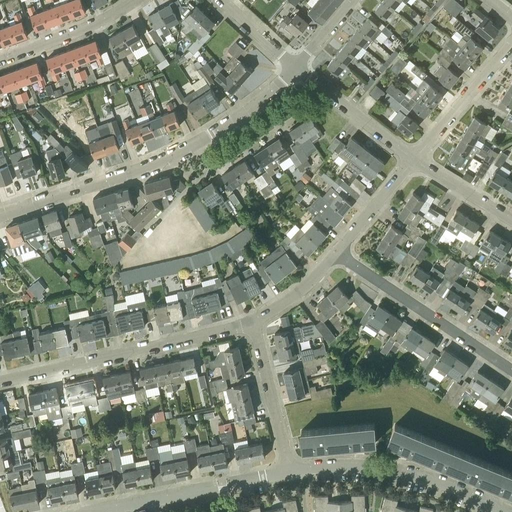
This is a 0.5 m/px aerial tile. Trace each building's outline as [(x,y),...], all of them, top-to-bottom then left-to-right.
[(67,0),(68,1),(73,16),(86,12),(81,0),(67,0)] [(176,16),(181,13),(181,6),(178,0),(177,0),(159,10),(171,32),(172,34),(178,31),(174,24),(179,21),(176,16)] [(313,0),(310,4),(313,7),(308,12),(322,24),(341,0),(313,0)] [(384,0),(384,1),(393,9),(397,13),(405,3),(401,0),(384,0)] [(450,12),(458,2),(456,0),(449,0),(444,7),(450,12)] [(68,1),(55,6),(61,21),(73,16),(68,1)] [(393,9),(384,1),(376,10),(385,18),(390,22),(397,13),(393,9)] [(34,5),(28,7),(36,30),(49,25),(43,11),(37,13),(34,5)] [(61,21),(55,6),(43,11),(49,25),(61,21)] [(190,30),(190,31),(205,15),(196,6),(191,11),(187,7),(181,14),(185,17),(181,21),(184,25),(181,29),(186,34),(190,30)] [(481,21),(476,28),(490,40),(498,29),(491,23),(492,21),(485,16),(476,9),(472,14),(481,21)] [(148,16),(154,27),(159,25),(165,36),(171,32),(159,10),(148,16)] [(28,36),(19,13),(14,15),(16,23),(10,25),(15,40),(28,36)] [(308,23),(297,14),(291,20),(287,16),(280,24),(285,28),(287,26),(298,36),(299,34),(308,23)] [(207,31),(210,28),(214,23),(205,15),(190,31),(197,37),(187,48),(193,54),(211,35),(207,31)] [(474,58),(483,47),(471,37),(474,33),(457,18),(451,24),(464,35),(457,43),(474,58)] [(373,40),(381,31),(381,30),(368,19),(360,28),(369,36),(373,40)] [(418,30),(423,25),(419,21),(414,27),(418,30)] [(133,24),(121,31),(129,45),(133,52),(145,45),(133,24)] [(15,40),(10,25),(0,28),(0,37),(3,45),(15,40)] [(381,30),(381,31),(387,36),(388,37),(392,32),(384,26),(381,30)] [(148,31),(156,42),(158,46),(164,42),(154,27),(148,31)] [(352,38),(361,46),(369,36),(360,28),(352,38)] [(129,45),(121,31),(110,37),(120,58),(133,52),(129,45)] [(344,47),(353,55),(361,46),(352,38),(344,47)] [(439,53),(442,55),(450,62),(453,58),(466,68),(474,58),(457,43),(451,38),(446,43),(446,44),(443,48),(439,53)] [(89,59),(96,57),(98,64),(104,62),(101,55),(96,40),(83,45),(89,59)] [(158,46),(156,42),(148,47),(158,63),(166,58),(158,46)] [(71,49),(77,64),(83,61),(89,59),(83,45),(71,49)] [(232,46),(228,51),(234,56),(223,67),(223,68),(240,84),(251,71),(237,58),(240,54),(232,46)] [(336,56),(345,65),(353,55),(344,47),(336,56)] [(77,64),(71,49),(59,54),(64,69),(77,64)] [(213,82),(202,67),(199,62),(190,51),(185,55),(188,59),(190,58),(195,64),(193,66),(195,70),(197,69),(197,70),(202,77),(208,85),(213,82)] [(218,63),(213,69),(208,63),(210,61),(202,52),(196,57),(203,66),(210,75),(214,71),(217,74),(215,76),(233,92),(240,84),(223,68),(223,67),(218,63)] [(47,58),(55,80),(60,79),(57,71),(64,69),(59,54),(47,58)] [(394,58),(391,55),(383,64),(386,67),(394,58)] [(451,63),(450,62),(442,55),(437,61),(441,64),(434,73),(439,77),(450,87),(459,76),(448,67),(451,63)] [(350,69),(345,65),(336,56),(328,66),(337,74),(342,78),(350,69)] [(114,64),(120,79),(130,74),(122,59),(114,64)] [(40,86),(45,84),(37,62),(25,66),(30,81),(37,79),(40,86)] [(95,76),(96,77),(98,83),(116,77),(111,62),(104,64),(106,69),(101,71),(102,74),(95,76)] [(386,67),(383,64),(378,69),(382,72),(386,67)] [(426,74),(415,65),(411,70),(422,80),(426,74)] [(30,81),(25,66),(13,71),(18,86),(30,81)] [(85,69),(79,71),(82,79),(87,77),(85,69)] [(152,70),(146,73),(149,78),(155,76),(152,70)] [(18,86),(13,71),(0,76),(6,90),(18,86)] [(82,79),(79,71),(74,73),(77,81),(82,79)] [(443,95),(430,85),(425,81),(422,85),(426,89),(421,95),(434,106),(443,95)] [(180,103),(186,100),(180,92),(175,82),(170,85),(174,95),(180,103)] [(409,110),(413,106),(425,116),(434,106),(421,95),(417,91),(411,97),(406,93),(405,94),(392,83),(386,90),(387,92),(409,110)] [(54,94),(51,84),(44,86),(47,96),(54,94)] [(369,93),(377,100),(384,92),(376,85),(369,93)] [(199,96),(208,110),(220,102),(210,87),(204,91),(205,92),(199,96)] [(58,89),(54,90),(56,96),(62,94),(60,88),(58,89)] [(497,106),(509,113),(511,107),(511,92),(507,90),(497,106)] [(26,91),(21,93),(23,101),(29,99),(26,91)] [(388,105),(401,115),(394,123),(409,135),(418,124),(407,115),(410,111),(409,110),(387,92),(382,98),(389,103),(388,105)] [(23,101),(21,93),(15,95),(18,103),(23,101)] [(196,117),(208,110),(199,96),(193,100),(192,99),(186,102),(196,117)] [(169,113),(162,115),(168,130),(180,125),(175,110),(172,102),(166,104),(169,113)] [(150,104),(145,106),(148,114),(150,120),(156,134),(168,130),(162,115),(155,118),(150,104)] [(148,114),(145,106),(139,108),(142,116),(148,114)] [(10,118),(13,124),(20,120),(19,119),(17,115),(10,118)] [(491,126),(487,123),(475,116),(468,127),(480,134),(485,137),(491,126)] [(311,117),(301,124),(312,141),(323,134),(319,129),(311,117)] [(138,124),(132,127),(128,119),(122,121),(126,129),(132,144),(144,139),(138,124)] [(511,130),(511,123),(505,119),(502,124),(511,130)] [(111,125),(99,129),(102,138),(107,153),(119,148),(114,134),(120,132),(116,120),(110,122),(111,125)] [(156,134),(150,120),(138,124),(144,139),(156,134)] [(290,131),(298,143),(302,140),(305,145),(312,141),(301,124),(290,131)] [(462,137),(474,144),(480,134),(468,127),(462,137)] [(102,138),(96,140),(95,140),(90,128),(85,130),(89,142),(95,157),(107,153),(102,138)] [(32,134),(38,140),(43,136),(36,130),(32,134)] [(336,137),(327,148),(332,152),(334,150),(341,141),(336,137)] [(334,150),(338,153),(338,155),(349,163),(362,146),(351,137),(346,145),(341,141),(334,150)] [(456,148),(467,155),(472,158),(476,152),(478,153),(485,158),(484,160),(492,164),(498,154),(491,149),(488,153),(481,149),(474,144),(462,137),(456,148)] [(279,163),(289,156),(291,155),(279,138),(267,146),(279,163)] [(77,154),(67,145),(64,147),(62,145),(60,143),(55,147),(60,152),(64,156),(78,170),(89,166),(77,154)] [(488,153),(491,149),(484,144),(481,149),(488,153)] [(279,164),(279,163),(267,146),(255,154),(266,171),(262,174),(273,192),(275,194),(280,191),(270,176),(276,172),(273,168),(279,164)] [(373,154),(362,146),(349,163),(360,172),(373,154)] [(30,147),(10,154),(14,166),(19,164),(24,177),(37,172),(32,155),(33,155),(30,147)] [(55,147),(46,150),(54,177),(65,173),(60,157),(64,156),(60,152),(55,147)] [(472,158),(467,155),(456,148),(449,158),(461,165),(466,168),(472,158)] [(296,166),(297,165),(302,162),(295,152),(291,155),(289,156),(296,166)] [(495,164),(500,167),(502,165),(508,155),(502,152),(495,164)] [(371,180),(378,172),(379,171),(379,170),(384,163),(373,154),(360,172),(363,174),(371,180)] [(0,184),(13,180),(5,158),(1,160),(3,166),(0,167),(0,184)] [(234,168),(242,181),(254,173),(250,167),(245,160),(234,168)] [(482,178),(489,165),(484,162),(476,175),(482,178)] [(234,168),(222,176),(226,182),(227,182),(231,188),(242,181),(234,168)] [(500,190),(507,178),(495,171),(488,182),(500,190)] [(300,179),(306,184),(311,177),(305,172),(300,179)] [(349,180),(352,183),(356,178),(357,176),(354,173),(349,180)] [(273,192),(262,174),(254,179),(266,197),(273,192)] [(164,187),(166,193),(174,191),(174,189),(181,192),(187,186),(179,179),(172,181),(171,177),(170,175),(152,180),(155,187),(159,186),(160,188),(164,187)] [(511,176),(510,175),(507,178),(500,190),(511,196),(511,195),(511,181),(511,179),(511,176)] [(339,176),(335,181),(349,194),(356,199),(360,195),(349,186),(350,185),(339,176)] [(360,195),(363,190),(366,187),(356,178),(352,183),(350,185),(349,186),(360,195)] [(149,198),(161,195),(166,193),(164,187),(160,188),(159,186),(155,187),(152,180),(145,183),(144,185),(147,195),(149,198)] [(335,181),(331,186),(336,190),(327,201),(343,214),(351,204),(345,199),(349,194),(335,181)] [(214,199),(217,204),(223,200),(220,195),(221,195),(217,190),(212,182),(199,191),(205,199),(207,203),(214,199)] [(128,187),(116,191),(122,215),(138,230),(160,209),(152,200),(132,219),(126,213),(124,205),(133,203),(128,187)] [(111,220),(117,218),(118,222),(124,220),(122,215),(116,191),(103,195),(111,220)] [(229,196),(230,198),(235,206),(240,202),(234,193),(229,196)] [(300,202),(304,197),(300,193),(296,198),(300,202)] [(406,204),(417,211),(423,215),(431,204),(413,193),(406,204)] [(98,212),(100,211),(103,220),(107,219),(108,221),(111,220),(103,195),(93,198),(98,212)] [(197,196),(187,203),(191,209),(201,202),(197,196)] [(230,198),(224,201),(227,205),(226,206),(230,212),(232,210),(236,208),(235,206),(230,198)] [(318,210),(314,215),(328,227),(332,223),(334,224),(343,214),(327,201),(324,198),(320,203),(315,199),(311,205),(318,210)] [(201,202),(191,209),(195,215),(205,208),(201,202)] [(236,208),(239,211),(244,208),(240,202),(235,206),(236,208)] [(423,215),(417,211),(406,204),(398,215),(410,223),(406,227),(420,236),(424,231),(416,226),(423,215)] [(205,208),(195,215),(199,220),(209,214),(205,208)] [(62,232),(60,225),(61,225),(56,210),(43,215),(42,215),(50,237),(62,232)] [(428,219),(440,226),(441,223),(445,217),(434,210),(428,219)] [(453,241),(460,229),(468,217),(456,210),(449,221),(450,221),(446,227),(441,223),(440,226),(430,242),(435,245),(442,234),(453,241)] [(70,238),(83,234),(81,228),(92,225),(90,218),(84,220),(82,212),(69,217),(72,224),(66,226),(68,230),(70,238)] [(209,214),(199,220),(202,226),(213,220),(209,214)] [(299,228),(305,233),(317,244),(326,234),(324,232),(328,227),(314,215),(310,220),(309,219),(300,228),(299,228)] [(26,240),(34,248),(36,249),(41,246),(37,239),(35,233),(43,231),(38,216),(20,223),(25,240),(26,240)] [(468,217),(460,229),(472,236),(479,224),(468,217)] [(202,226),(206,232),(217,226),(213,220),(202,226)] [(12,225),(7,227),(10,238),(8,239),(13,255),(34,248),(26,240),(25,240),(20,223),(18,223),(16,223),(13,224),(12,225)] [(121,223),(114,225),(117,233),(124,230),(121,223)] [(384,236),(401,248),(408,237),(416,242),(420,236),(406,227),(403,233),(392,225),(384,236)] [(87,231),(88,233),(93,248),(96,247),(104,244),(100,233),(98,227),(92,230),(87,231)] [(243,231),(250,241),(255,237),(248,227),(243,231)] [(287,235),(283,239),(300,257),(306,252),(308,254),(317,244),(305,233),(299,228),(291,238),(287,235)] [(68,230),(63,232),(62,233),(67,247),(73,245),(70,238),(68,230)] [(243,231),(238,235),(244,245),(250,241),(243,231)] [(483,242),(480,247),(480,249),(489,255),(493,248),(500,237),(490,231),(483,242)] [(122,256),(137,240),(131,235),(128,232),(118,243),(122,256)] [(239,249),(244,245),(238,235),(232,238),(239,249)] [(401,248),(384,236),(376,248),(393,259),(401,248)] [(493,248),(489,255),(488,257),(498,263),(495,269),(500,272),(506,263),(510,257),(504,254),(511,244),(500,237),(493,248)] [(234,252),(239,249),(232,238),(227,242),(233,253),(234,252)] [(460,248),(469,253),(475,244),(469,241),(466,238),(464,242),(460,248)] [(300,257),(283,239),(279,243),(281,245),(270,253),(285,272),(296,264),(294,262),(300,257)] [(113,267),(122,256),(118,243),(117,240),(104,244),(113,267)] [(230,255),(233,253),(227,242),(221,245),(227,256),(230,255)] [(480,247),(475,244),(469,253),(474,257),(480,249),(480,247)] [(221,259),(227,256),(221,245),(215,248),(221,259)] [(247,251),(243,246),(239,249),(234,252),(233,253),(230,255),(232,260),(237,258),(242,254),(247,251)] [(215,262),(221,259),(215,248),(209,250),(215,262)] [(422,249),(416,257),(416,258),(421,261),(427,252),(422,249)] [(55,259),(50,250),(44,253),(49,262),(55,259)] [(214,262),(215,262),(209,250),(208,251),(203,253),(208,264),(214,262)] [(407,252),(401,261),(410,267),(416,258),(416,257),(407,252)] [(202,266),(208,264),(203,253),(196,254),(202,266)] [(285,272),(270,253),(260,261),(262,264),(257,268),(266,283),(273,278),(275,281),(285,272)] [(190,256),(195,268),(198,267),(202,266),(196,254),(190,256)] [(184,258),(188,269),(195,268),(190,256),(184,258)] [(182,271),(188,269),(184,258),(177,259),(182,271)] [(175,272),(182,271),(177,259),(171,261),(175,272)] [(433,266),(428,273),(421,285),(432,292),(439,282),(444,285),(454,270),(459,263),(455,260),(450,268),(448,266),(443,273),(433,266)] [(169,274),(175,272),(171,261),(164,262),(169,274)] [(162,276),(169,274),(164,262),(158,264),(162,276)] [(511,266),(506,263),(500,272),(506,276),(511,267),(511,266)] [(151,265),(155,277),(162,276),(158,264),(151,265)] [(145,267),(149,279),(155,277),(151,265),(145,267)] [(428,273),(417,266),(410,277),(421,285),(428,273)] [(139,268),(142,280),(149,279),(145,267),(139,268)] [(250,267),(238,273),(249,295),(261,289),(260,287),(266,283),(257,268),(252,271),(250,267)] [(132,269),(135,282),(142,280),(139,268),(132,269)] [(126,271),(129,283),(135,282),(132,269),(126,271)] [(444,285),(449,289),(442,299),(452,306),(463,289),(465,287),(455,280),(459,274),(454,270),(444,285)] [(126,271),(119,272),(122,285),(129,283),(126,271)] [(249,295),(238,273),(221,281),(222,285),(229,302),(236,299),(237,301),(249,295)] [(222,285),(221,281),(220,277),(214,279),(215,282),(203,286),(209,310),(222,307),(221,304),(229,302),(222,285)] [(34,284),(35,283),(34,282),(28,288),(40,302),(47,297),(42,292),(41,293),(34,284)] [(194,304),(187,306),(190,318),(200,316),(199,313),(209,310),(203,286),(189,289),(192,298),(194,304)] [(350,305),(345,300),(348,297),(338,286),(328,295),(339,306),(343,312),(350,305)] [(463,313),(471,301),(475,305),(485,291),(479,287),(476,291),(477,292),(474,296),(463,289),(452,306),(463,313)] [(353,300),(365,314),(368,309),(371,306),(372,304),(365,300),(356,290),(352,295),(355,298),(353,300)] [(488,293),(485,291),(475,305),(481,308),(473,320),(483,326),(494,310),(484,303),(490,294),(488,293)] [(132,328),(127,304),(126,301),(113,304),(114,299),(113,294),(104,296),(108,311),(114,336),(123,333),(122,331),(132,328)] [(317,315),(322,320),(316,325),(317,327),(330,343),(337,338),(324,321),(329,316),(329,315),(339,306),(328,295),(318,304),(323,309),(317,315)] [(150,320),(147,308),(145,300),(127,304),(132,328),(145,325),(144,322),(150,320)] [(167,304),(170,320),(180,317),(181,320),(190,318),(187,306),(181,307),(180,301),(167,304)] [(170,320),(167,304),(147,308),(150,320),(156,319),(157,323),(170,320)] [(378,331),(381,326),(390,313),(379,305),(373,313),(368,309),(365,314),(359,323),(365,326),(366,324),(378,331)] [(506,325),(509,321),(511,316),(511,308),(510,307),(504,316),(494,310),(483,326),(494,333),(501,322),(506,325)] [(94,337),(96,337),(104,335),(105,338),(114,336),(108,311),(89,315),(94,337)] [(393,334),(390,337),(388,341),(393,344),(402,332),(397,328),(401,320),(390,313),(381,326),(378,331),(384,335),(389,331),(393,334)] [(89,315),(70,319),(72,326),(74,338),(80,337),(81,340),(94,337),(89,315)] [(278,346),(292,343),(298,341),(322,335),(313,324),(300,327),(298,326),(290,328),(288,330),(275,333),(278,346)] [(52,330),(56,346),(69,343),(68,339),(74,338),(72,326),(65,327),(52,330)] [(407,335),(402,332),(393,344),(398,348),(400,345),(412,352),(415,348),(423,335),(412,327),(407,335)] [(35,340),(38,353),(47,351),(46,348),(56,346),(52,330),(39,333),(40,339),(35,340)] [(426,355),(423,359),(420,364),(425,368),(435,354),(430,350),(435,342),(423,335),(415,348),(426,355)] [(14,339),(18,354),(28,352),(29,355),(38,353),(35,340),(29,342),(27,336),(14,339)] [(5,357),(18,354),(14,339),(0,341),(0,354),(4,354),(5,357)] [(298,341),(292,343),(278,346),(281,359),(295,355),(301,354),(302,361),(315,358),(312,349),(312,347),(300,350),(298,341)] [(203,356),(206,368),(220,365),(242,360),(239,346),(225,350),(220,351),(215,359),(210,360),(209,355),(203,356)] [(322,356),(321,347),(312,349),(315,358),(322,356)] [(435,354),(425,368),(430,371),(434,366),(438,369),(437,371),(444,375),(447,370),(456,357),(445,349),(440,357),(435,354)] [(194,356),(180,359),(183,374),(197,370),(194,356)] [(287,385),(302,382),(308,380),(306,374),(318,372),(316,365),(328,362),(326,356),(322,356),(315,358),(302,361),(304,367),(298,368),(299,369),(284,372),(287,385)] [(447,370),(454,375),(459,378),(468,365),(456,357),(447,370)] [(183,374),(180,359),(167,362),(170,377),(173,390),(178,389),(177,383),(185,381),(183,374)] [(220,365),(223,378),(225,377),(226,378),(245,374),(242,360),(220,365)] [(157,380),(158,386),(166,384),(168,391),(173,390),(170,377),(167,362),(154,366),(157,380)] [(143,383),(144,388),(145,388),(146,389),(158,386),(157,380),(154,366),(140,369),(143,383)] [(117,374),(120,388),(121,396),(134,393),(136,403),(142,401),(140,389),(134,391),(133,385),(130,371),(117,374)] [(450,403),(457,407),(464,396),(462,395),(465,390),(471,394),(475,388),(482,392),(491,380),(478,371),(469,384),(465,381),(461,385),(450,403)] [(121,396),(120,388),(117,374),(103,377),(106,391),(107,397),(103,398),(105,409),(111,408),(109,399),(121,396)] [(207,386),(204,375),(198,376),(201,388),(207,386)] [(210,387),(215,386),(227,383),(226,378),(225,377),(223,378),(209,381),(210,387)] [(94,405),(96,405),(98,404),(99,411),(105,409),(103,398),(96,399),(95,393),(96,393),(93,379),(80,382),(85,405),(93,403),(94,405)] [(308,380),(302,382),(287,385),(290,398),(305,394),(310,393),(312,399),(332,394),(331,387),(316,390),(315,385),(309,387),(308,380)] [(491,380),(482,392),(478,399),(484,403),(487,405),(484,410),(492,416),(500,404),(500,403),(495,400),(503,388),(491,380)] [(442,398),(450,403),(461,385),(456,382),(454,381),(442,398)] [(66,385),(69,399),(70,405),(65,406),(68,418),(74,417),(73,413),(86,410),(85,405),(80,382),(66,385)] [(228,388),(227,383),(215,386),(216,392),(224,390),(226,389),(226,388),(228,388)] [(248,383),(228,388),(226,388),(226,389),(229,402),(237,400),(251,397),(248,383)] [(68,421),(68,418),(65,406),(61,407),(56,388),(43,391),(46,405),(49,420),(50,425),(68,421)] [(144,388),(140,389),(142,401),(148,400),(147,394),(146,389),(145,388),(144,388)] [(46,405),(43,391),(29,394),(32,408),(46,405)] [(26,409),(23,397),(17,398),(20,410),(26,409)] [(237,400),(240,414),(254,411),(251,397),(237,400)] [(504,407),(500,404),(492,416),(485,426),(490,430),(501,413),(505,408),(504,407)] [(148,423),(157,421),(155,412),(146,414),(148,423)] [(36,425),(33,414),(27,415),(29,422),(30,427),(36,425)] [(243,419),(244,425),(256,422),(255,417),(243,419)] [(29,422),(21,424),(21,423),(10,426),(11,432),(23,430),(30,428),(30,427),(29,422)] [(374,424),(358,426),(359,444),(376,443),(374,424)] [(404,449),(412,431),(395,424),(388,442),(404,449)] [(358,426),(338,427),(339,446),(359,444),(358,426)] [(81,427),(70,429),(72,438),(82,435),(81,427)] [(339,446),(338,427),(317,429),(319,448),(339,446)] [(32,435),(30,428),(23,430),(11,432),(12,437),(7,438),(0,439),(0,453),(14,451),(15,451),(15,450),(13,439),(19,438),(32,435)] [(303,449),(319,448),(317,429),(301,431),(303,449)] [(226,432),(229,443),(234,442),(232,430),(226,432)] [(412,431),(404,449),(421,456),(429,438),(412,431)] [(223,444),(229,443),(226,432),(220,433),(222,443),(222,445),(223,444)] [(189,439),(191,451),(196,450),(197,450),(196,446),(195,438),(189,439)] [(429,438),(421,456),(438,463),(445,446),(429,438)] [(191,451),(189,439),(183,440),(185,452),(191,451)] [(211,453),(209,446),(209,443),(196,446),(197,450),(196,450),(200,470),(214,467),(211,453)] [(225,450),(223,444),(222,445),(222,443),(209,446),(211,453),(214,467),(228,465),(225,450)] [(249,446),(252,460),(265,457),(262,443),(249,446)] [(171,449),(158,452),(157,446),(151,447),(154,459),(160,457),(161,463),(160,464),(163,478),(177,475),(174,461),(171,449)] [(252,460),(249,446),(235,449),(238,463),(252,460)] [(445,446),(438,463),(455,470),(462,453),(445,446)] [(149,460),(154,459),(151,447),(145,448),(148,460),(149,460)] [(97,469),(99,476),(102,490),(116,488),(113,474),(118,473),(114,455),(113,452),(113,449),(107,450),(109,462),(103,464),(97,469)] [(30,461),(21,463),(19,450),(15,451),(14,451),(0,453),(0,468),(13,466),(14,471),(19,470),(32,467),(30,461)] [(139,483),(136,469),(135,461),(122,464),(120,454),(118,454),(117,452),(115,451),(113,452),(114,455),(118,473),(123,471),(126,486),(139,483)] [(69,460),(75,459),(74,453),(62,455),(64,466),(70,465),(69,460)] [(462,453),(455,470),(472,477),(479,460),(462,453)] [(174,461),(177,475),(190,472),(187,458),(174,461)] [(479,460),(472,477),(489,484),(496,467),(479,460)] [(74,475),(79,474),(77,462),(70,463),(71,469),(73,475),(74,475)] [(153,480),(150,466),(136,469),(139,483),(153,480)] [(511,473),(496,467),(489,484),(505,491),(511,475),(511,473)] [(74,475),(73,475),(71,469),(59,471),(60,477),(65,498),(78,495),(75,481),(74,475)] [(19,470),(14,471),(7,473),(8,479),(20,476),(19,470)] [(23,492),(26,506),(39,503),(35,483),(41,482),(39,471),(33,472),(34,479),(28,480),(29,483),(22,484),(23,492)] [(102,490),(99,476),(85,479),(88,493),(102,490)] [(60,477),(46,479),(47,481),(48,487),(51,501),(65,498),(60,477)] [(13,509),(26,506),(23,492),(10,495),(13,509)] [(351,501),(351,511),(364,511),(365,495),(351,495),(351,501)] [(328,511),(328,502),(328,496),(315,496),(315,511),(328,511)] [(394,511),(396,506),(398,501),(385,497),(381,511),(394,511)] [(283,502),(284,508),(284,511),(298,511),(296,499),(283,502)] [(339,511),(351,511),(351,501),(340,502),(339,511)] [(328,511),(339,511),(340,502),(328,502),(328,511)]
